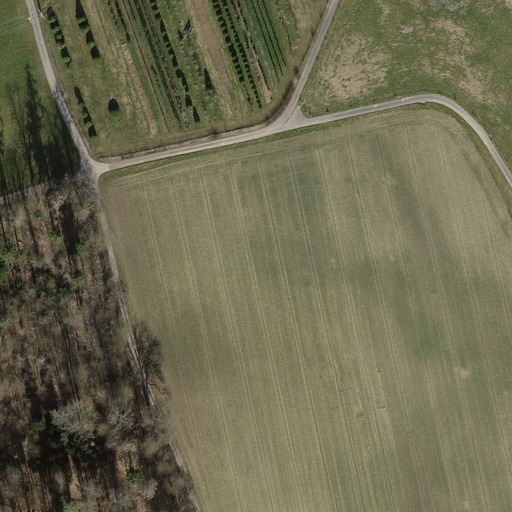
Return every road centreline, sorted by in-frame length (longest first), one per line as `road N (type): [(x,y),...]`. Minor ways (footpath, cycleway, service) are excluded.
road 1 (track): [(90,171),(140,367),(197,511)]
road 2 (track): [(282,128),(439,99),(475,126),(511,181)]
road 3 (track): [(90,171),(282,128)]
road 4 (track): [(29,0),(90,171)]
road 5 (track): [(282,128),(335,0)]
